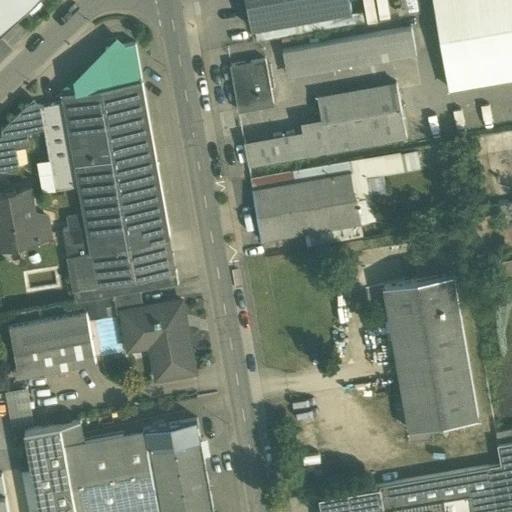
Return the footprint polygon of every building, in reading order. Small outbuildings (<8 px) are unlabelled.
[(0,0),(0,26),(23,5),(24,7),(30,0),(0,0)] [(246,0),(252,29),(351,11),(349,0),(246,0)] [(511,0),(433,0),(437,17),(466,12),(511,4),(511,0)] [(511,4),(466,12),(473,54),(511,47),(511,4)] [(466,12),(437,17),(444,60),(473,54),(466,12)] [(411,26),(283,50),(287,74),(415,50),(411,26)] [(135,43),(106,48),(112,85),(142,80),(135,43)] [(511,47),(473,54),(444,60),(449,88),(511,77),(511,47)] [(265,59),(230,65),(236,96),(239,111),(273,104),(271,90),(265,59)] [(112,85),(63,94),(64,101),(64,102),(79,185),(86,225),(91,250),(91,251),(170,237),(142,80),(112,85)] [(397,83),(317,97),(322,121),(401,106),(397,83)] [(64,102),(41,106),(44,127),(50,159),(56,189),(79,185),(64,102)] [(38,105),(26,105),(25,104),(0,128),(1,135),(0,135),(0,168),(17,165),(14,147),(27,144),(25,131),(44,127),(41,106),(39,104),(38,105)] [(401,106),(322,121),(323,128),(328,151),(407,137),(401,106)] [(323,128),(244,142),(248,166),(328,151),(323,128)] [(401,156),(390,157),(393,170),(403,168),(401,156)] [(385,157),(365,160),(367,174),(393,170),(390,157),(385,158),(385,157)] [(364,158),(292,171),(294,182),(353,171),(353,177),(367,174),(365,160),(364,158)] [(50,159),(38,161),(43,191),(56,189),(50,159)] [(292,171),(250,178),(252,189),(294,182),(292,171)] [(294,182),(252,189),(262,241),(362,223),(353,177),(353,171),(294,182)] [(0,190),(0,241),(51,232),(48,217),(33,211),(28,186),(0,190)] [(86,225),(63,229),(67,255),(91,250),(86,225)] [(170,237),(91,251),(91,250),(67,255),(76,301),(114,295),(140,290),(178,283),(170,237)] [(453,273),(384,285),(409,429),(478,416),(453,273)] [(140,290),(114,295),(117,314),(123,313),(123,311),(143,307),(140,290)] [(143,307),(123,311),(123,313),(127,338),(149,334),(157,378),(194,371),(181,300),(143,307)] [(87,312),(7,326),(16,376),(58,369),(59,373),(75,370),(74,366),(96,362),(87,312)] [(27,387),(7,391),(13,425),(33,421),(27,387)] [(81,418),(25,429),(40,511),(76,511),(64,442),(85,439),(81,418)] [(213,511),(197,418),(147,427),(161,511),(213,511)] [(85,439),(64,442),(76,511),(161,511),(147,427),(85,439)] [(511,439),(498,442),(501,462),(505,484),(509,506),(511,505),(511,439)] [(501,462),(489,464),(493,486),(505,484),(501,462)] [(489,464),(380,483),(385,509),(366,511),(476,511),(497,508),(493,486),(489,464)] [(380,483),(319,494),(322,511),(366,511),(385,509),(380,483)] [(505,484),(493,486),(497,508),(509,506),(505,484)] [(0,494),(0,511),(8,511),(5,493),(0,494)]
